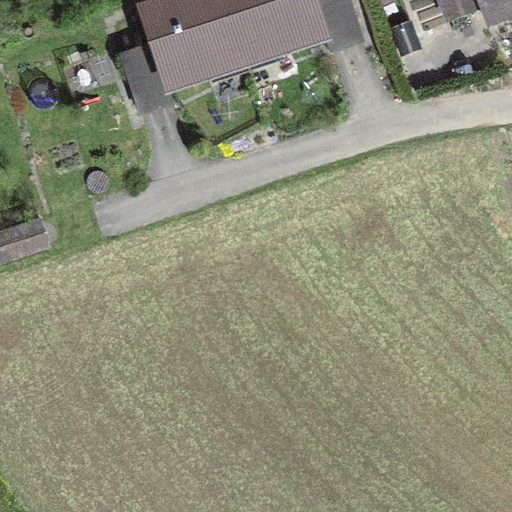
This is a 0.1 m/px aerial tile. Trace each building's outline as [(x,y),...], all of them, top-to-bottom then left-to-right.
[(139,113),(171,101),(166,85),(245,59),(225,0),(175,0),(142,11),(152,44),(120,54),(139,113)] [(225,0),(245,59),(324,33),(329,49),(362,38),(349,0),(225,0)] [(440,0),(449,20),(477,9),(473,0),(440,0)] [(511,0),(494,0),(498,9),(511,3),(511,0)] [(40,219),(0,232),(0,263),(50,247),(40,219)]
